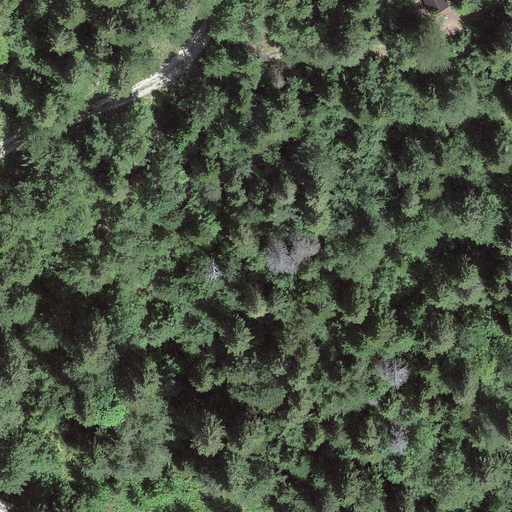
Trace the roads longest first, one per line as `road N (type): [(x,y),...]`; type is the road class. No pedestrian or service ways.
road 1 (track): [(159,81),(298,51),(411,48),(434,39)]
road 2 (track): [(0,151),(159,81),(197,47),(224,0)]
